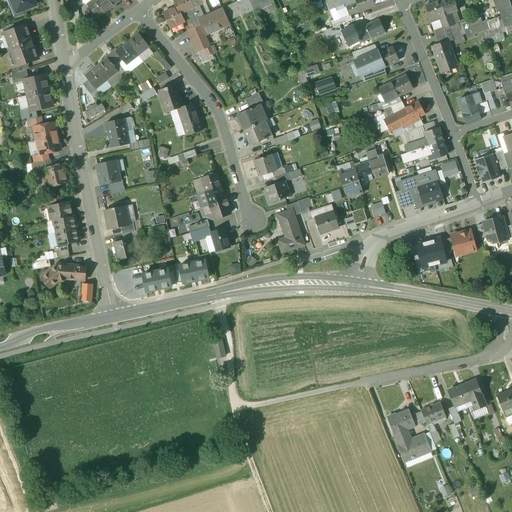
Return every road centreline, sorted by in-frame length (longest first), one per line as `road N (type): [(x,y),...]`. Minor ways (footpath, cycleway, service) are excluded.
road 1 (residential): [(114,317),(61,62)]
road 2 (tertiary): [(114,317),(300,281),(358,285)]
road 3 (residential): [(138,12),(216,107),(248,220)]
road 4 (tertiary): [(358,285),(511,314)]
road 5 (residential): [(358,285),(363,257),(393,233),(476,205)]
road 6 (residential): [(400,3),(454,135)]
road 7 (residential): [(368,385),(498,351)]
